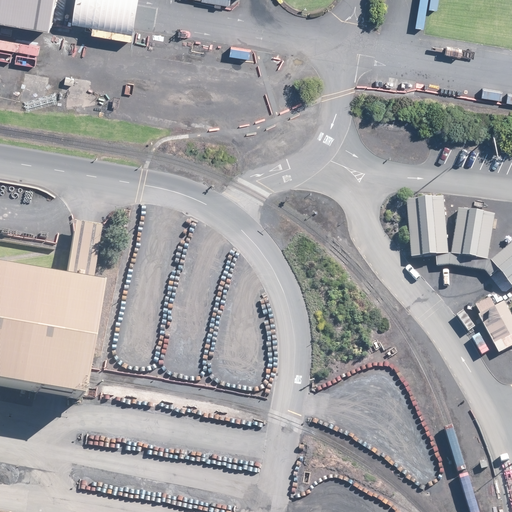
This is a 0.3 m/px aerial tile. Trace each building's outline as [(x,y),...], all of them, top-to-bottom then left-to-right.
[(0,0),(0,2),(75,15),(76,0),(0,0)] [(408,196),(409,248),(447,247),(446,195),(408,196)] [(461,208),(451,253),(483,260),(494,215),(461,208)] [(511,236),(492,253),(511,277),(511,236)] [(0,511),(0,382),(93,399),(97,381),(111,290),(0,271),(0,511)] [(476,301),(497,344),(511,337),(511,303),(504,288),(476,301)]
